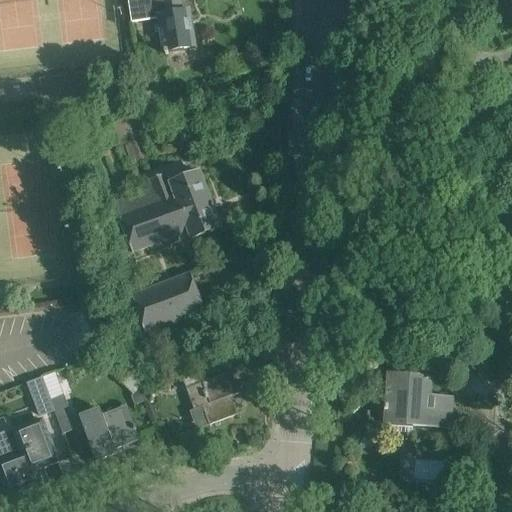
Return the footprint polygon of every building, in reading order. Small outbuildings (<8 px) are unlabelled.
[(127,0),(132,24),(150,21),(160,20),(165,52),(166,52),(166,55),(169,55),(168,52),(190,48),(187,33),(192,32),(189,11),(182,12),(179,0),(127,0)] [(191,240),(202,236),(221,229),(200,172),(169,183),(166,174),(149,180),(153,189),(115,204),(120,217),(119,218),(132,254),(188,233),(191,240)] [(191,274),(132,296),(145,334),(205,312),(191,274)] [(99,310),(88,311),(93,347),(105,345),(99,310)] [(233,404),(231,398),(240,394),(232,372),(204,382),(200,373),(182,379),(194,411),(203,408),(210,426),(239,416),(234,404),(233,404)] [(386,425),(451,429),(453,400),(430,398),(432,379),(399,377),(399,378),(403,378),(402,388),(389,387),(387,406),(386,406),(385,412),(387,412),(386,425)] [(51,401),(63,435),(77,429),(64,396),(51,401)] [(118,455),(116,450),(139,441),(135,431),(136,430),(135,426),(134,426),(126,407),(103,415),(100,409),(79,417),(82,423),(80,424),(94,458),(95,458),(97,463),(118,455)] [(43,421),(14,431),(0,436),(0,474),(9,497),(43,484),(38,470),(59,463),(43,421)]
